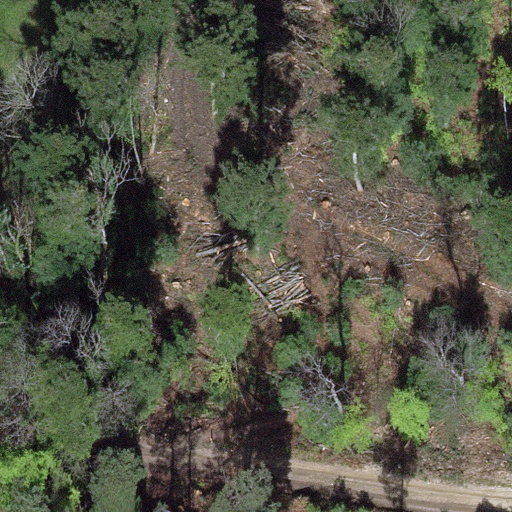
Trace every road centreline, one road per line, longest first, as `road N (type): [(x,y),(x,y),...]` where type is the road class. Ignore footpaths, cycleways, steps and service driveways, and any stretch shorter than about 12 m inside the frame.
road 1 (track): [(511,503),(213,461)]
road 2 (track): [(213,461),(0,446)]
